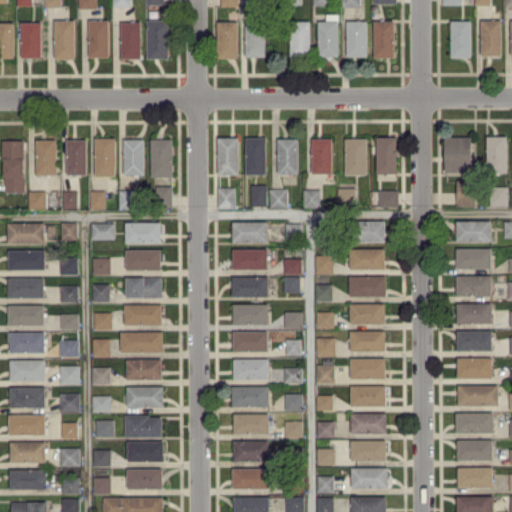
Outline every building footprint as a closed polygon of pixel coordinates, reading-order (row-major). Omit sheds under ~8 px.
[(240,0),(241,8),(258,8),(257,0),(240,0)] [(318,20),(318,55),(338,55),(338,13),(327,13),(327,20),(318,20)] [(147,19),(147,58),(169,57),(168,18),(147,19)] [(75,58),(75,19),(54,19),(55,58),(75,58)] [(108,19),(88,19),(89,56),(109,56),(108,19)] [(471,19),(450,20),(451,56),(471,56),(471,19)] [(501,55),(501,19),(481,19),(480,54),(501,55)] [(218,57),(238,57),(237,20),(217,20),(218,57)] [(246,56),(265,55),(265,20),(245,21),(246,56)] [(310,20),(290,20),(290,55),(310,55),(310,20)] [(367,56),(367,20),(346,20),(347,56),(367,56)] [(374,57),(394,56),(394,20),(374,20),(374,57)] [(14,22),(0,21),(0,56),(14,57),(14,22)] [(22,57),(42,56),(42,21),(21,21),(22,57)] [(141,21),(121,21),(121,58),(141,57),(141,21)] [(471,171),(471,135),(445,135),(444,171),(471,171)] [(507,172),(507,135),(487,135),(486,171),(507,172)] [(238,174),(238,136),(217,136),(218,174),(238,174)] [(246,137),(246,173),(266,173),(266,136),(246,137)] [(376,172),(396,172),(396,136),(377,136),(376,172)] [(115,137),(95,137),(96,175),(116,175),(115,137)] [(298,138),(278,137),(278,173),(298,173),(298,138)] [(332,137),(312,137),(312,172),(332,172),(332,137)] [(367,173),(367,137),(345,137),(345,173),(367,173)] [(56,138),(36,138),(36,174),(57,173),(56,138)] [(144,138),(124,138),(124,173),(144,173),(144,138)] [(151,176),(173,175),(172,138),(150,138),(151,176)] [(24,191),(23,139),(2,139),(3,191),(24,191)] [(87,139),(67,139),(67,174),(87,173),(87,139)] [(456,204),(477,204),(478,180),(456,179),(456,204)] [(251,205),(267,205),(267,183),(250,184),(251,205)] [(172,185),(155,185),(155,205),(172,205),(172,185)] [(235,186),(218,186),(217,207),(235,207),(235,186)] [(508,186),(488,186),(488,204),(508,204),(508,186)] [(287,187),(270,188),(270,206),(287,205),(287,187)] [(355,203),(354,187),(338,187),(338,203),(355,203)] [(303,189),(304,207),(320,206),(320,188),(303,189)] [(90,208),(106,207),(105,189),(90,190),(90,208)] [(119,208),(138,208),(137,189),(119,189),(119,208)] [(379,205),(398,205),(398,189),(378,189),(379,205)] [(46,207),(46,190),(28,190),(29,207),(46,207)] [(63,208),(77,207),(77,190),(62,190),(63,208)] [(384,219),(358,220),(359,241),(385,240),(384,219)] [(492,220),(456,219),(456,240),(491,241),(492,220)] [(503,236),(511,236),(511,219),(503,220),(503,236)] [(267,220),(232,220),(233,241),(267,241),(267,220)] [(44,221),(7,221),(7,242),(45,242),(44,221)] [(61,221),(61,239),(77,238),(77,221),(61,221)] [(114,221),(91,222),(91,238),(115,238),(114,221)] [(161,221),(126,221),(126,241),(161,242),(161,221)] [(301,222),(286,222),(285,234),(301,234),(301,222)] [(385,268),(385,248),(351,247),(351,268),(385,268)] [(456,247),(456,267),(491,268),(491,247),(456,247)] [(161,249),(126,248),(126,268),(161,269),(161,249)] [(267,248),(232,248),(233,268),(268,268),(267,248)] [(9,269),(45,268),(45,249),(8,249),(9,269)] [(333,273),(333,254),(315,254),(315,272),(333,273)] [(77,256),(60,256),(60,273),(78,273),(77,256)] [(93,273),(110,273),(110,256),(92,257),(93,273)] [(301,257),(284,257),(284,272),(301,272),(301,257)] [(456,275),(456,295),(491,294),(491,274),(456,275)] [(284,291),(300,291),(300,275),(283,275),(284,291)] [(386,294),(386,275),(349,275),(350,295),(386,294)] [(8,296),(44,296),(44,276),(8,277),(8,296)] [(162,276),(125,276),(126,296),(162,296),(162,276)] [(268,296),(268,276),(232,276),(232,295),(268,296)] [(316,299),(332,299),(331,282),(316,283),(316,299)] [(109,283),(92,283),(93,300),(110,300),(109,283)] [(78,284),(60,284),(60,301),(78,300),(78,284)] [(492,302),(457,301),(456,322),(492,322),(492,302)] [(268,302),(233,302),(233,323),(268,323),(268,302)] [(385,302),(350,302),(350,323),(385,322),(385,302)] [(44,303),(8,304),(8,324),(44,323),(44,303)] [(162,303),(124,303),(124,323),(162,323),(162,303)] [(285,327),(302,327),(302,310),(284,310),(285,327)] [(333,310),(316,310),(316,327),(333,327),(333,310)] [(94,311),(94,328),(112,328),(111,311),(94,311)] [(79,312),(60,312),(60,328),(78,328),(79,312)] [(350,330),(350,350),(385,350),(385,329),(350,330)] [(492,329),(457,329),(457,349),(492,349),(492,329)] [(120,331),(121,351),(163,350),(163,330),(120,331)] [(233,350),(268,350),(268,330),(233,330),(233,350)] [(45,351),(44,331),(9,331),(10,351),(45,351)] [(334,336),(316,336),(316,355),(334,354),(334,336)] [(110,355),(110,337),(92,338),(93,355),(110,355)] [(301,338),(286,338),(286,354),(300,354),(301,338)] [(79,339),(59,339),(59,355),(79,355),(79,339)] [(161,357),(127,358),(127,378),(162,378),(161,357)] [(268,358),(233,357),(233,378),(268,378),(268,358)] [(386,357),(350,357),(350,377),(386,377),(386,357)] [(492,377),(492,357),(457,357),(457,377),(492,377)] [(45,358),(10,359),(10,379),(45,379),(45,358)] [(334,382),(334,363),(316,363),(316,382),(334,382)] [(60,384),(80,383),(79,364),(59,364),(60,384)] [(92,383),(110,383),(110,366),(92,365),(92,383)] [(302,366),(283,366),(284,382),(302,382),(302,366)] [(268,384),(231,385),(232,406),(268,405),(268,384)] [(386,404),(385,384),(350,384),(351,404),(386,404)] [(457,384),(458,405),(498,404),(498,384),(457,384)] [(163,385),(127,385),(127,405),(163,406),(163,385)] [(10,406),(45,406),(45,386),(10,386),(10,406)] [(79,392),(59,392),(60,411),(79,410),(79,392)] [(285,409),(302,408),(302,392),(284,392),(285,409)] [(92,394),(92,410),(110,410),(110,394),(92,394)] [(316,408),(333,408),(333,394),(316,394),(316,408)] [(386,411),(350,412),(351,432),(387,431),(386,411)] [(456,432),(493,431),(493,411),(456,411),(456,432)] [(268,412),(234,412),(234,433),(268,432),(268,412)] [(9,414),(9,434),(45,433),(44,413),(9,414)] [(162,436),(162,414),(125,414),(125,436),(162,436)] [(114,418),(96,419),(96,436),(114,435),(114,418)] [(303,436),(302,419),(284,420),(285,436),(303,436)] [(334,436),(334,420),(316,420),(316,436),(334,436)] [(61,437),(77,437),(77,421),(62,421),(61,437)] [(492,438),(457,439),(457,459),(493,458),(492,438)] [(234,460),(270,459),(269,439),(233,440),(234,460)] [(350,439),(351,459),(386,459),(386,439),(350,439)] [(45,441),(10,440),(10,461),(45,461),(45,441)] [(163,460),(164,440),(127,440),(127,460),(163,460)] [(80,464),(79,447),(60,447),(60,465),(80,464)] [(317,464),(334,464),(334,447),(317,447),(317,464)] [(93,464),(111,464),(110,448),(93,448),(93,464)] [(457,466),(458,486),(493,485),(492,465),(457,466)] [(388,486),(387,466),(351,467),(351,487),(388,486)] [(162,467),(127,468),(127,487),(162,487),(162,467)] [(267,487),(267,467),(233,467),(233,487),(267,487)] [(46,468),(9,468),(9,488),(46,487),(46,468)] [(317,491),(333,491),(333,474),(317,474),(317,491)] [(79,492),(80,476),(62,476),(62,492),(79,492)] [(110,492),(110,476),(93,476),(93,492),(110,492)] [(234,496),(234,511),(268,511),(269,495),(234,496)] [(286,495),(285,511),(303,511),(304,495),(286,495)] [(316,511),(333,511),(333,495),(316,496),(316,511)] [(386,511),(386,495),(351,495),(350,511),(386,511)] [(456,511),(492,511),(492,495),(456,495),(456,511)] [(162,511),(163,496),(103,496),(102,511),(162,511)] [(79,511),(79,497),(62,497),(61,511),(79,511)] [(11,501),(11,511),(47,511),(47,501),(11,501)]
